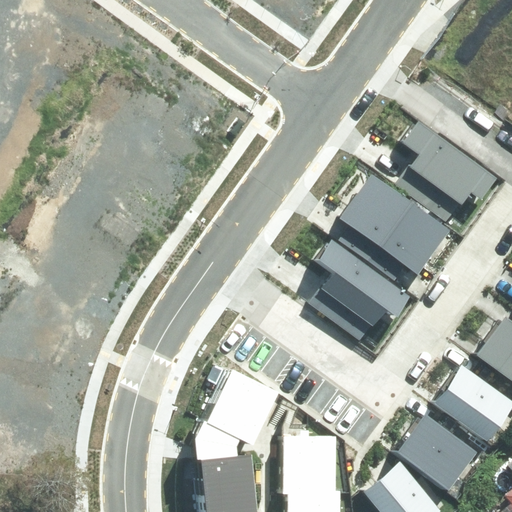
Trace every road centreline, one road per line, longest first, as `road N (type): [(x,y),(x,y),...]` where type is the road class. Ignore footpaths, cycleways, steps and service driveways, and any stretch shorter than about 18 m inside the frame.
road 1 (residential): [(317,109),(169,321),(135,407),(127,511)]
road 2 (residential): [(169,0),(317,109)]
road 3 (residential): [(394,0),(317,109)]
